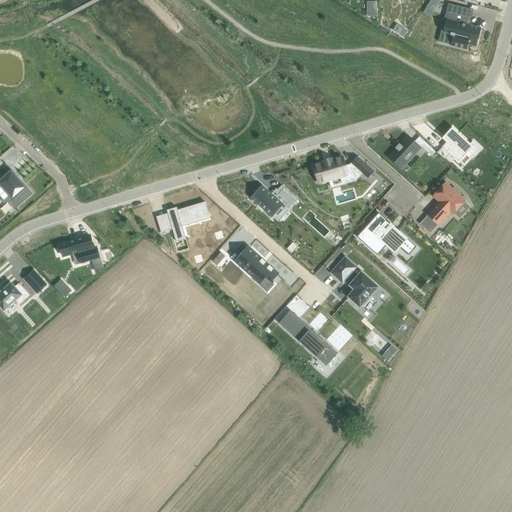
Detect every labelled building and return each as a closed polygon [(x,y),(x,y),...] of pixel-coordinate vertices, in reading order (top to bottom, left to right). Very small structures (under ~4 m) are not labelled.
[(376,2),(369,2),(369,16),(377,16),(376,2)] [(448,3),(444,20),(447,21),(444,32),(451,34),(450,36),(454,37),(452,45),(454,46),(455,46),(457,46),(457,47),(458,47),(460,47),(460,48),(460,47),(463,48),(462,48),(463,49),(463,48),(466,49),(467,44),(475,46),(477,39),(480,29),(475,28),(469,26),(466,25),(470,9),(448,3)] [(397,25),(394,31),(403,37),(406,31),(397,25)] [(444,136),(442,139),(446,143),(442,147),(459,162),(466,155),(473,147),(471,144),(470,144),(452,127),(444,136)] [(396,149),(389,157),(402,168),(420,148),(408,137),(400,145),(399,144),(400,145),(397,149),(396,148),(395,148),(396,149)] [(425,142),(421,147),(432,157),(436,152),(425,142)] [(342,158),(314,166),(319,183),(354,173),(357,169),(368,179),(374,172),(357,156),(350,165),(345,166),(342,158)] [(0,175),(0,185),(11,197),(7,201),(8,201),(9,202),(15,208),(17,206),(29,196),(29,195),(31,194),(25,188),(25,187),(20,182),(21,181),(21,180),(20,181),(17,178),(18,177),(17,177),(9,169),(1,176),(0,175)] [(437,205),(428,215),(438,225),(450,212),(453,214),(464,201),(465,201),(459,195),(460,193),(454,188),(453,189),(446,183),(434,196),(440,202),(437,205)] [(262,186),(251,198),(270,215),(272,216),(282,205),(284,207),(284,208),(286,210),(287,209),(288,210),(288,209),(293,204),(294,205),(294,204),(293,204),(297,200),(298,200),(284,187),(275,198),(271,194),(262,186)] [(171,224),(160,227),(161,233),(170,230),(171,230),(173,229),(177,242),(186,240),(186,239),(182,227),(182,224),(208,216),(209,219),(210,218),(205,202),(178,210),(177,208),(167,211),(168,213),(171,224)] [(364,229),(357,237),(363,243),(364,242),(365,244),(368,246),(371,249),(373,247),(373,248),(376,244),(381,249),(385,245),(386,244),(394,251),(398,247),(400,248),(402,246),(400,245),(404,240),(402,238),(403,237),(396,231),(395,231),(394,231),(395,230),(395,229),(394,230),(391,228),(392,227),(392,226),(391,227),(390,226),(390,225),(389,224),(387,222),(388,221),(386,220),(385,222),(377,215),(365,229),(364,229)] [(90,236),(60,245),(63,256),(72,254),(78,252),(81,263),(92,260),(96,272),(102,266),(97,249),(95,250),(94,247),(90,236)] [(248,248),(236,261),(242,267),(248,272),(254,277),(257,280),(260,283),(265,277),(273,284),(274,283),(275,282),(272,280),(278,274),(273,270),(273,269),(273,268),(272,269),(269,267),(270,266),(270,265),(269,266),(265,263),(266,262),(265,263),(262,260),(263,259),(262,259),(261,260),(248,248)] [(345,258),(332,273),(342,282),(344,280),(355,290),(351,293),(352,293),(349,297),(360,307),(361,305),(364,307),(372,297),(370,295),(377,287),(361,273),(358,276),(352,271),(355,268),(345,258)] [(34,270),(24,279),(37,294),(47,285),(34,270)] [(1,292),(0,293),(0,305),(4,311),(15,301),(20,305),(30,295),(19,283),(15,287),(11,284),(6,288),(1,292)] [(255,290),(242,305),(263,323),(271,314),(263,307),(268,302),(255,290)] [(283,318),(279,323),(300,342),(304,346),(325,365),(337,353),(326,343),(299,318),(292,326),(283,318)]
